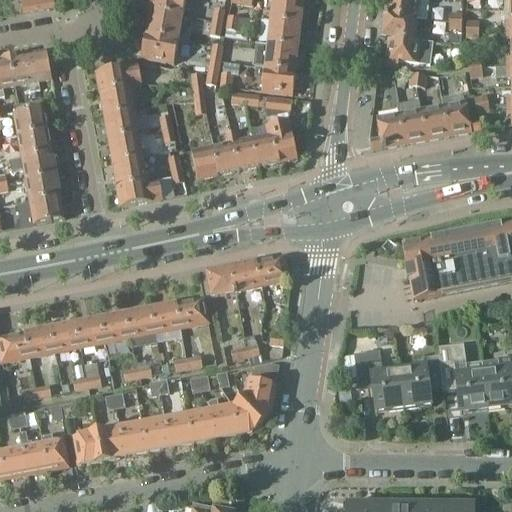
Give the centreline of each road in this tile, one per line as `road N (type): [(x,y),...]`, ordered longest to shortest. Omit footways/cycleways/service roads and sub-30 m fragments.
road 1 (residential): [(31,511),(297,468)]
road 2 (residential): [(297,468),(328,229)]
road 3 (residential): [(64,39),(103,256)]
road 4 (residential): [(297,468),(511,466)]
road 5 (tertiary): [(355,0),(333,189)]
road 6 (primary): [(328,229),(511,181)]
road 7 (primary): [(511,164),(333,189)]
road 8 (primary): [(333,189),(197,235)]
road 9 (primary): [(197,235),(328,229)]
